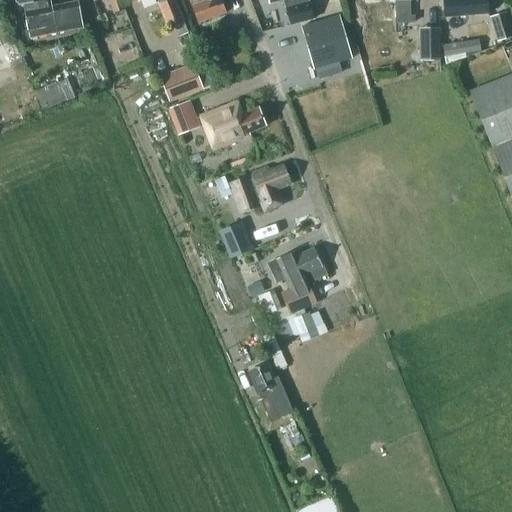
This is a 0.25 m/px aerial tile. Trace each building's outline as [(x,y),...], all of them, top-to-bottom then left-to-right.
[(25,11),(28,28),(30,38),(83,28),(78,3),(49,9),(47,0),(15,0),(16,3),(26,3),(28,11),(25,11)] [(125,10),(121,0),(92,0),(93,2),(98,0),(108,0),(114,14),(125,10)] [(141,0),(154,0),(168,29),(184,22),(173,0),(136,0),(138,2),(141,0)] [(201,0),(202,2),(191,7),(197,23),(224,12),(219,0),(201,0)] [(283,0),(290,26),(312,20),(308,3),(305,4),(303,0),(267,0),(268,4),(283,0)] [(394,0),(395,23),(413,23),(413,16),(408,16),(408,0),(394,0)] [(442,0),(444,18),(486,15),(484,0),(442,0)] [(511,36),(511,30),(506,12),(489,17),(496,42),(511,36)] [(300,28),(312,69),(350,58),(338,17),(300,28)] [(440,60),(439,28),(418,29),(419,61),(440,60)] [(13,39),(1,45),(9,63),(21,58),(13,39)] [(443,47),(444,57),(463,54),(462,44),(443,47)] [(463,54),(444,57),(445,65),(464,58),(463,54)] [(159,77),(169,102),(203,90),(193,65),(159,77)] [(490,145),(511,200),(511,75),(469,92),(490,145)] [(74,97),(67,80),(34,92),(41,110),(74,97)] [(199,116),(213,150),(250,135),(248,132),(264,126),(257,108),(241,114),(236,101),(199,116)] [(197,127),(187,102),(169,110),(179,135),(197,127)] [(240,207),(254,202),(253,200),(260,198),(264,209),(279,203),(274,189),(288,183),(282,167),(268,173),(266,169),(251,175),(253,179),(247,181),(245,177),(231,182),(240,207)] [(202,183),(209,203),(231,194),(223,175),(202,183)] [(253,250),(241,222),(218,232),(230,259),(253,250)] [(324,272),(313,248),(295,256),(293,252),(275,260),(280,270),(271,274),(275,284),(284,279),(289,289),(280,293),(289,313),(316,302),(306,281),(324,272)] [(260,259),(257,252),(251,255),(254,262),(260,259)] [(265,315),(280,309),(272,290),(257,296),(265,315)] [(318,335),(308,312),(292,318),(302,342),(318,335)] [(258,395),(261,394),(265,403),(283,395),(275,377),(273,378),(267,364),(248,372),(258,395)] [(270,406),(277,421),(292,414),(286,399),(270,406)]
